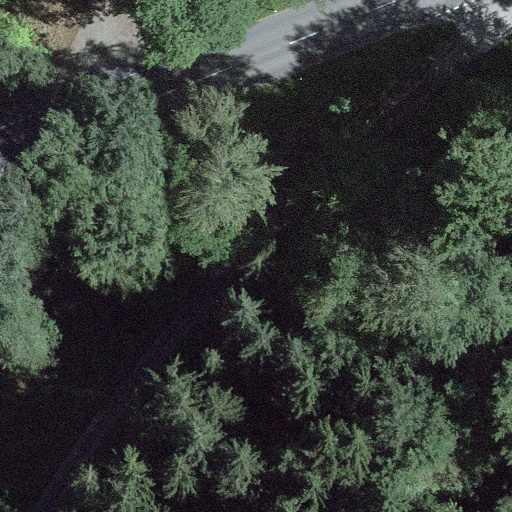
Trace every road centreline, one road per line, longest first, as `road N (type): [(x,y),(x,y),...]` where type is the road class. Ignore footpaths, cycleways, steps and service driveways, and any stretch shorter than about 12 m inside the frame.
road 1 (track): [(31,511),(385,111),(511,21)]
road 2 (tertiary): [(0,163),(405,0)]
